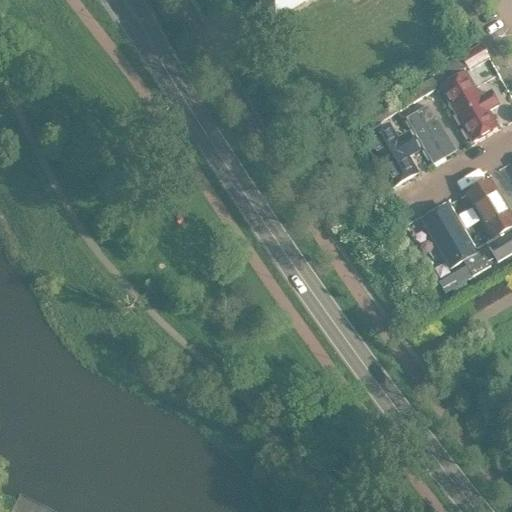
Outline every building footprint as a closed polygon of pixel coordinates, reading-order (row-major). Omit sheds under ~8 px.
[(262,0),(274,19),(305,0),(262,0)] [(480,48),(478,45),(445,64),(445,65),(452,77),(468,67),(471,72),(490,61),(482,46),(480,48)] [(434,87),(452,76),(445,65),(427,76),(429,79),(434,87)] [(466,75),(440,90),(472,144),(498,129),(466,75)] [(396,114),(415,102),(435,90),(434,87),(429,80),(408,92),(390,102),(390,103),(396,114)] [(356,137),(375,126),(396,114),(390,103),(350,126),(356,137)] [(431,105),(406,121),(434,168),(460,152),(431,105)] [(392,123),(370,137),(400,186),(422,173),(392,123)] [(511,221),(489,182),(465,197),(494,246),(511,234),(511,221)] [(451,209),(434,218),(462,266),(478,256),(451,209)] [(497,262),(511,253),(511,238),(504,244),(491,251),(497,262)] [(471,278),(489,267),(483,256),(459,270),(453,261),(452,258),(430,271),(444,294),(471,278)]
